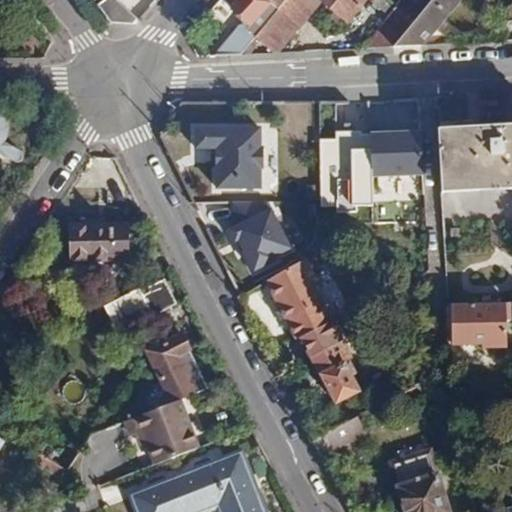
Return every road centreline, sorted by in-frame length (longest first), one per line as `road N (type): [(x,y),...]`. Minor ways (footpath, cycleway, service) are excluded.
road 1 (tertiary): [(117,83),(325,511)]
road 2 (residential): [(511,65),(117,83)]
road 3 (residential): [(0,259),(117,83)]
